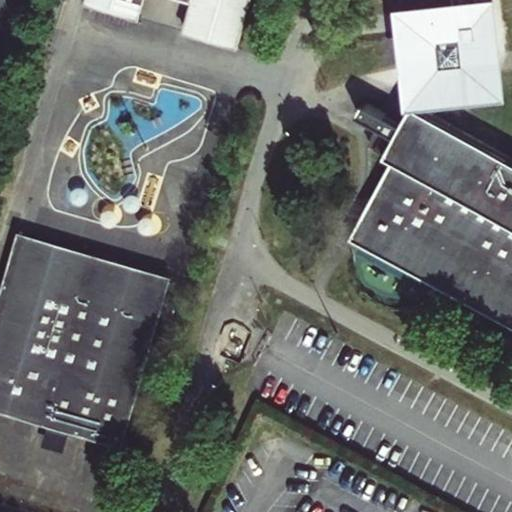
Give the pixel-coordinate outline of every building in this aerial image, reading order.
[(82,0),(133,16),(135,8),(138,0),(188,0),(181,28),(233,43),(245,0),(82,0)] [(511,0),(402,0),(403,14),(414,93),(511,80),(511,54),(505,0),(511,0)] [(511,148),(412,94),(409,99),(400,94),(393,106),(403,111),(401,114),(363,93),(356,105),(396,123),(391,134),(374,123),(368,136),(392,149),(388,156),(350,227),(511,313),(511,148)] [(21,234),(15,252),(52,262),(57,244),(41,240),(21,234)] [(172,278),(57,244),(52,262),(15,252),(0,303),(0,417),(120,453),(172,278)]
